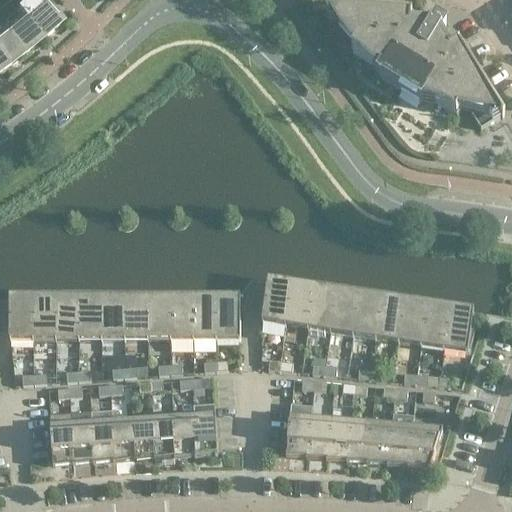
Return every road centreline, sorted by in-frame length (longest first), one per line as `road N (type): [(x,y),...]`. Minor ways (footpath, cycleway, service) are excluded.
road 1 (tertiary): [(511,226),(386,198),(251,42),(190,9)]
road 2 (tertiary): [(0,145),(77,93),(148,24),(190,9)]
road 3 (residential): [(253,510),(254,375)]
